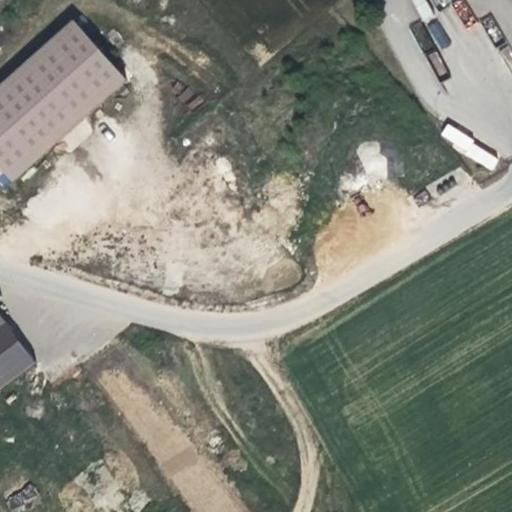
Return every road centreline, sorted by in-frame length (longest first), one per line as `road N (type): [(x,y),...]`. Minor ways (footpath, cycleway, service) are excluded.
road 1 (unclassified): [(0,271),(242,342),(511,183)]
road 2 (track): [(242,342),(315,448),(316,489),(305,511)]
